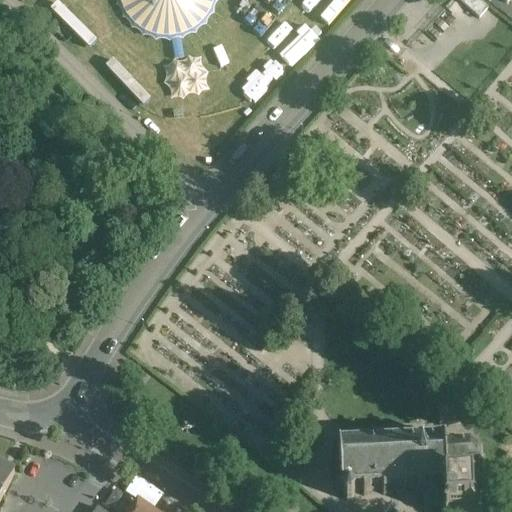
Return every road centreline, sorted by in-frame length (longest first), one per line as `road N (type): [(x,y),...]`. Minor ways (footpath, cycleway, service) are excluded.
road 1 (residential): [(51,413),(189,218),(387,0)]
road 2 (residential): [(210,511),(51,413)]
